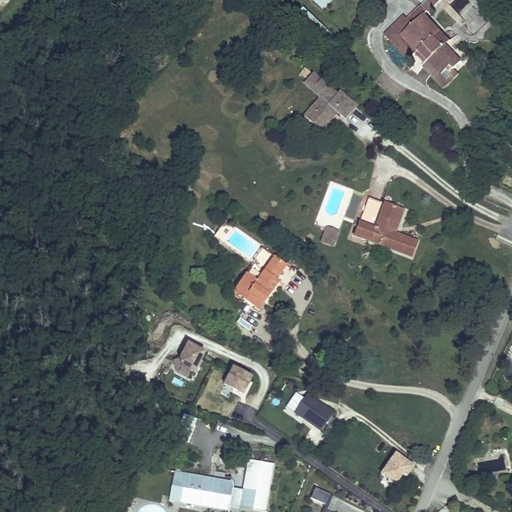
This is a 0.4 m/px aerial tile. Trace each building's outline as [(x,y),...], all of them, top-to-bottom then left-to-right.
[(313,0),(323,9),(331,0),(313,0)] [(420,5),(426,11),(437,0),(425,0),(421,5),(420,5)] [(406,19),(412,25),(423,14),(426,11),(420,5),(406,19)] [(296,16),(333,50),(340,42),(304,8),(296,16)] [(409,60),(415,54),(418,51),(423,57),(426,54),(430,58),(424,63),(446,85),(460,71),(457,68),(464,61),(448,44),(450,42),(423,14),(412,25),(406,19),(403,16),(384,34),(409,60)] [(418,51),(415,54),(424,63),(430,58),(426,54),(423,57),(418,51)] [(306,78),(311,73),(305,68),(301,73),(306,78)] [(321,97),(311,108),(320,116),(316,120),(324,127),(335,115),(333,113),(335,110),(337,112),(345,119),(355,107),(340,93),(337,95),(312,73),(304,83),(321,97)] [(321,130),(324,127),(316,120),(320,116),(311,108),(305,116),(321,130)] [(394,224),(397,225),(403,211),(368,198),(354,236),(411,257),(416,242),(394,234),(390,233),(394,224)] [(324,236),(335,240),(338,233),(327,229),(324,236)] [(333,247),(335,240),(324,236),(321,243),(333,247)] [(276,280),(286,266),(274,257),(257,281),(246,273),(233,292),(259,310),(276,286),(273,284),(276,280)] [(205,352),(188,343),(180,358),(182,366),(194,372),(205,352)] [(252,377),(233,367),(224,384),(243,394),(252,377)] [(307,395),(294,413),(321,431),(334,413),(307,395)] [(180,427),(193,431),(196,422),(183,417),(180,427)] [(396,453),(381,474),(389,480),(398,481),(399,474),(402,474),(406,477),(413,466),(396,453)] [(231,480),(185,472),(181,497),(230,505),(231,502),(240,504),(240,507),(240,509),(259,511),(264,511),(273,464),(248,460),(242,490),(233,488),(231,480)] [(185,472),(174,470),(170,495),(181,497),(185,472)] [(472,481),(471,474),(464,475),(465,482),(472,481)] [(311,499),(325,505),(329,495),(315,489),(311,499)] [(329,495),(322,511),(325,511),(332,496),(329,495)]
